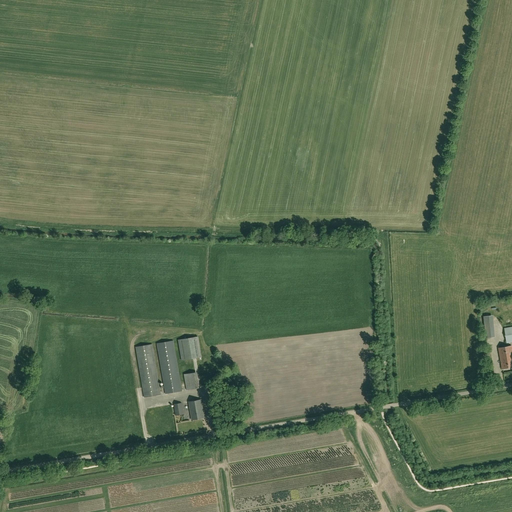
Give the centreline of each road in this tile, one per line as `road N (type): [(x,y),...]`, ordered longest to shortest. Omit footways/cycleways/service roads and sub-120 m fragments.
road 1 (unclassified): [(212,436),(511,385)]
road 2 (unclassified): [(212,436),(0,472)]
